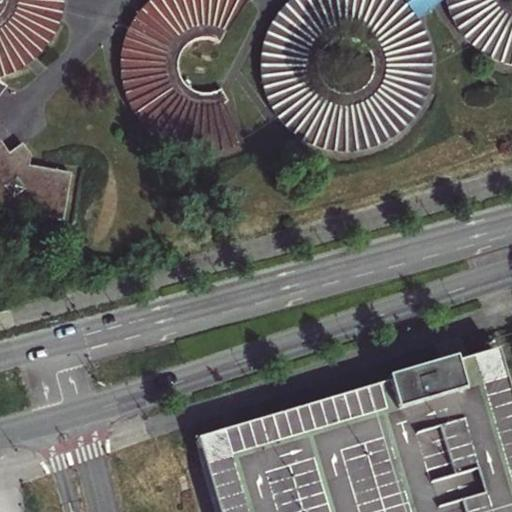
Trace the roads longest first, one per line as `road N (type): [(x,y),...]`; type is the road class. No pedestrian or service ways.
road 1 (primary): [(511,217),(65,339)]
road 2 (primary): [(80,413),(511,271)]
